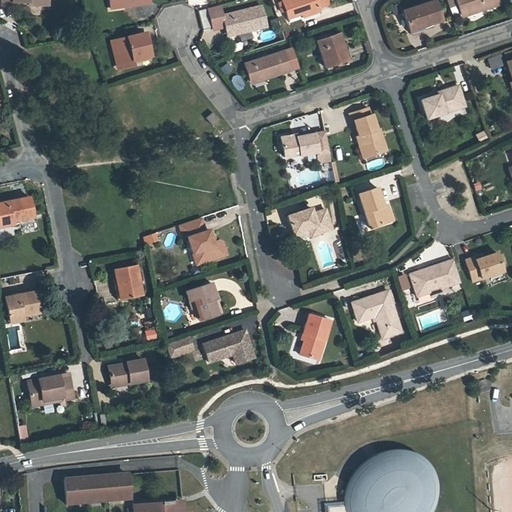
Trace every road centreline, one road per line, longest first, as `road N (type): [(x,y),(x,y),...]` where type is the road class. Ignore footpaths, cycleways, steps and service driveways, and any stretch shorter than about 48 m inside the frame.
road 1 (residential): [(511,216),(468,230),(446,225),(386,71)]
road 2 (residential): [(222,418),(13,463)]
road 3 (residential): [(13,463),(225,446)]
road 4 (residential): [(277,437),(470,363)]
road 5 (residential): [(470,363),(268,406)]
road 6 (residential): [(35,165),(54,187),(83,354)]
road 7 (residential): [(239,118),(268,266),(283,291)]
road 8 (residential): [(386,71),(239,118)]
road 9 (residential): [(511,29),(386,71)]
road 10 (residential): [(35,165),(2,47)]
